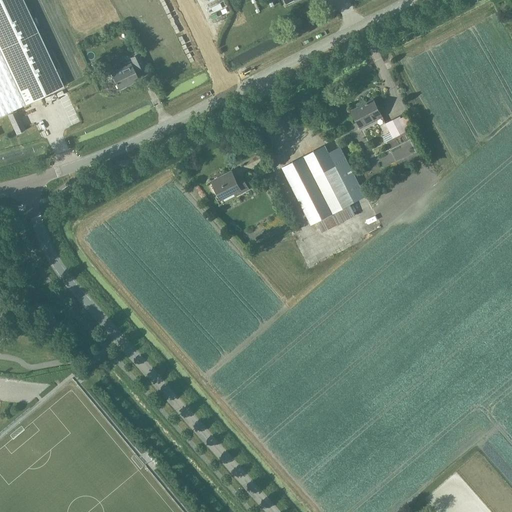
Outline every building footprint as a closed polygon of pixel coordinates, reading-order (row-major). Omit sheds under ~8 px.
[(0,0),(0,48),(25,104),(64,86),(23,0),(0,0)] [(219,0),(215,12),(221,14),(225,2),(219,0)] [(0,115),(25,104),(0,48),(0,115)] [(133,73),(143,69),(136,55),(129,59),(131,64),(110,74),(117,90),(126,86),(126,85),(136,80),(133,73)] [(360,128),(382,117),(373,101),(352,112),(360,128)] [(399,116),(385,123),(393,139),(407,132),(399,116)] [(350,205),(365,197),(359,185),(340,147),(328,153),(325,146),(282,168),(311,225),(316,222),(350,205)] [(223,204),(221,199),(234,192),(236,196),(248,190),(241,176),(235,180),(232,174),(227,177),(226,175),(212,182),(218,195),(215,197),(220,206),(223,204)] [(366,181),(359,185),(365,197),(372,194),(366,181)] [(355,215),(350,205),(316,222),(322,233),(355,215)]
